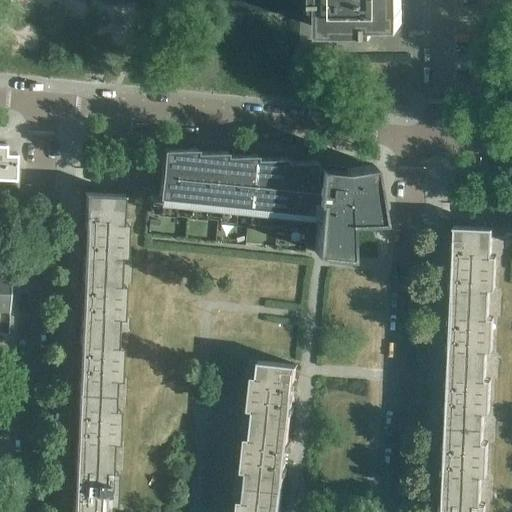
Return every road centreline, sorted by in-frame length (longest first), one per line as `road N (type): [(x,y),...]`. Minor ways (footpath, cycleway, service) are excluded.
road 1 (residential): [(28,511),(49,106)]
road 2 (residential): [(392,511),(412,139)]
road 3 (residential): [(412,139),(49,106)]
road 4 (residential): [(441,133),(441,0)]
